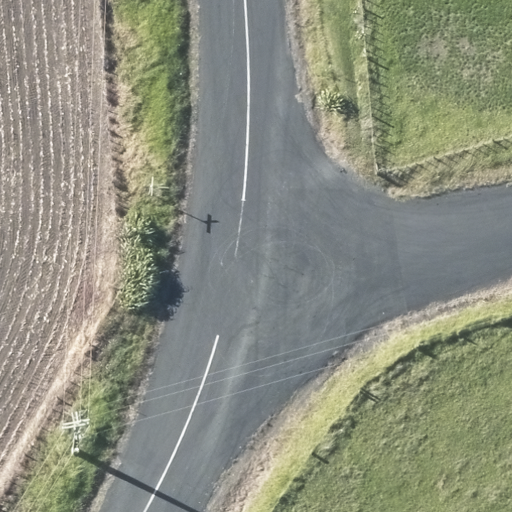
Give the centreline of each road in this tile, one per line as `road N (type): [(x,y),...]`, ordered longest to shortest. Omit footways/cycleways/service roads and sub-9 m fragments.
road 1 (unclassified): [(264,312),(230,0)]
road 2 (unclassified): [(264,312),(511,232)]
road 3 (unclassified): [(130,511),(264,312)]
